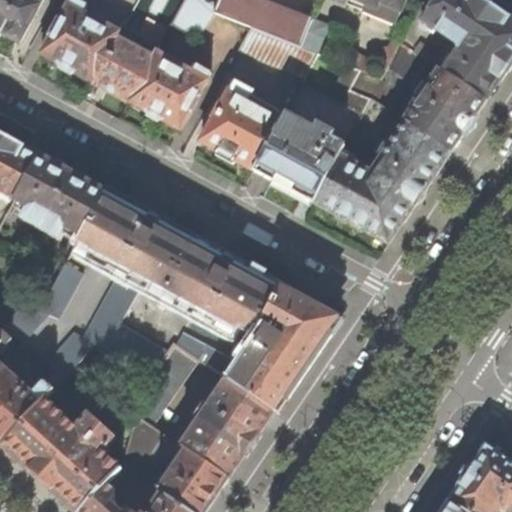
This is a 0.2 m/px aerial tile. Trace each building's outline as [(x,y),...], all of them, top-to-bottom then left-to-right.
[(0,0),(0,31),(19,42),(42,0),(0,0)] [(66,68),(93,82),(120,32),(83,11),(87,5),(78,0),(71,0),(70,3),(68,3),(40,53),(66,68)] [(210,17),(216,12),(214,11),(218,3),(211,0),(184,0),(170,25),(197,39),(210,17)] [(216,12),(252,25),(323,54),(330,37),(328,25),(264,0),(218,0),(218,3),(214,11),(216,12)] [(349,0),(349,3),(395,22),(404,0),(349,0)] [(511,18),(493,6),(484,0),(436,0),(423,20),(463,47),(446,72),(487,100),(511,63),(511,18)] [(304,78),(364,112),(372,98),(375,99),(382,84),(380,83),(382,78),(361,69),(323,54),(252,25),(239,49),(305,76),(304,78)] [(109,91),(128,101),(155,52),(158,46),(123,27),(120,32),(93,82),(109,91)] [(469,126),(487,100),(446,72),(401,42),(389,66),(425,92),(415,106),(414,109),(405,121),(407,122),(451,152),(469,126)] [(152,114),(180,130),(209,80),(207,79),(210,72),(197,65),(193,72),(155,52),(128,101),(152,114)] [(225,154),(253,169),(282,118),(249,100),(254,92),(236,82),(231,91),(230,90),(202,141),(225,154)] [(282,185),(315,203),(340,156),(346,145),(285,113),(282,118),(253,169),(282,185)] [(315,203),(390,244),(423,194),(451,152),(407,122),(373,174),(340,156),(315,203)] [(6,137),(0,133),(0,191),(15,200),(39,155),(6,137)] [(55,163),(39,155),(15,200),(29,208),(24,219),(41,229),(72,173),(55,163)] [(87,181),(72,173),(41,229),(60,238),(66,228),(80,236),(105,191),(87,181)] [(150,215),(105,191),(80,236),(78,241),(134,271),(128,283),(116,278),(84,337),(95,345),(105,353),(121,324),(140,290),(149,296),(157,283),(166,288),(193,239),(150,215)] [(236,262),(193,239),(166,288),(238,327),(241,323),(257,332),(262,323),(281,287),(236,262)] [(84,273),(68,264),(41,311),(44,314),(59,318),(84,273)] [(338,318),(281,287),(262,323),(268,327),(259,341),(256,341),(255,342),(257,344),(242,366),(184,333),(177,345),(198,359),(228,380),(275,412),(305,368),(338,318)] [(0,443),(3,446),(46,399),(55,389),(47,383),(35,396),(20,382),(18,384),(5,372),(7,370),(0,363),(0,352),(1,354),(17,336),(24,342),(49,317),(44,314),(41,311),(25,302),(0,329),(0,443)] [(146,378),(143,389),(168,352),(121,324),(105,353),(146,378)] [(64,378),(95,345),(84,337),(77,332),(47,363),(64,378)] [(143,389),(136,414),(151,425),(198,359),(177,345),(174,344),(168,352),(143,389)] [(251,447),(275,412),(228,380),(183,446),(188,450),(229,478),(251,447)] [(41,481),(74,511),(80,511),(107,483),(121,468),(104,452),(117,437),(90,413),(77,428),(46,399),(3,446),(41,481)] [(206,511),(215,499),(229,478),(188,450),(171,475),(148,459),(165,435),(151,425),(136,414),(123,466),(161,492),(190,511),(206,511)] [(467,477),(450,501),(466,511),(499,511),(502,509),(506,511),(511,511),(511,463),(488,446),(467,477)] [(190,511),(161,492),(153,505),(159,509),(156,511),(120,511),(117,509),(116,493),(107,483),(80,511),(190,511)] [(442,511),(466,511),(450,501),(442,511)]
